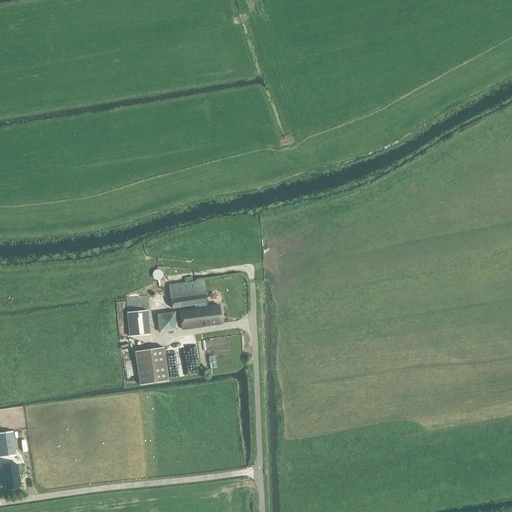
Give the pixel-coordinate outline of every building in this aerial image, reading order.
[(162,278),(163,275),(162,272),(160,270),(157,269),(154,270),(152,272),(152,275),(152,278),(154,280),(157,281),(160,280),(162,278)] [(197,295),(195,281),(168,285),(172,308),(194,305),(195,309),(179,311),(181,330),(222,325),(219,305),(207,307),(205,294),(197,295)] [(147,296),(125,298),(126,311),(149,308),(147,296)] [(151,334),(149,316),(148,316),(147,310),(126,313),(129,337),(151,334)] [(177,330),(175,311),(156,313),(159,333),(177,330)] [(134,352),(139,385),(168,381),(163,347),(134,352)] [(0,457),(16,455),(12,431),(0,432),(0,457)] [(20,486),(17,464),(2,466),(5,488),(20,486)]
